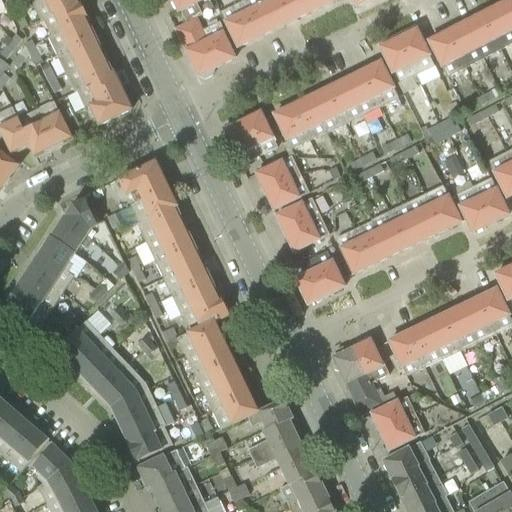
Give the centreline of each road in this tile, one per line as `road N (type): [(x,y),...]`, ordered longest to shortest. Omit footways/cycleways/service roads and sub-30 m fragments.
road 1 (residential): [(183,117),(416,0)]
road 2 (tertiary): [(291,342),(183,117)]
road 3 (residential): [(291,342),(511,231)]
road 4 (residential): [(138,511),(93,428),(0,346)]
road 5 (residential): [(0,226),(33,196),(183,117)]
road 6 (tertiary): [(374,511),(291,342)]
road 7 (tertiary): [(183,117),(127,0)]
